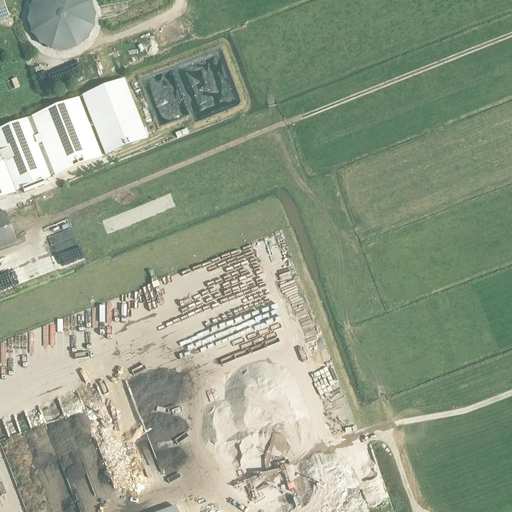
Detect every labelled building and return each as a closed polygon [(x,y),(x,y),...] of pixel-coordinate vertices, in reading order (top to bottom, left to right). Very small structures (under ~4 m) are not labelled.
[(0,0),(0,20),(9,17),(2,0),(0,0)] [(95,17),(89,0),(33,0),(29,9),(28,17),(36,42),(53,50),(62,51),(86,43),(94,27),(95,17)] [(124,80),(81,97),(105,157),(148,140),(124,80)] [(78,99),(31,118),(54,176),(101,158),(78,99)] [(0,129),(0,197),(14,193),(50,178),(27,119),(0,129)] [(0,248),(16,243),(4,212),(0,213),(0,248)] [(130,462),(131,479),(145,479),(144,462),(130,462)]
